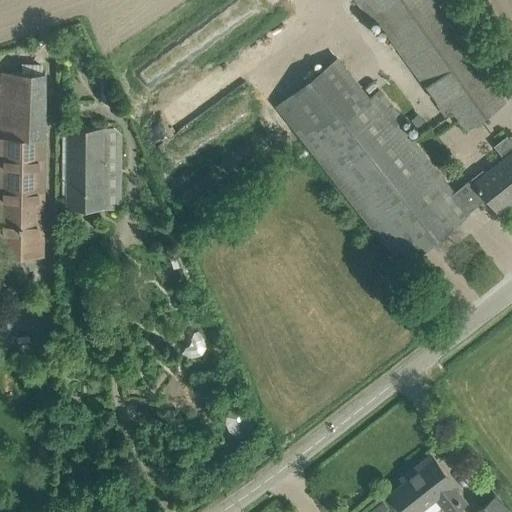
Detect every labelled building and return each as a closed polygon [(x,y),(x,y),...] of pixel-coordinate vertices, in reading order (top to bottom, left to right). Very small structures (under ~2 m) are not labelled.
[(293,0),(304,17),(320,7),(315,0),(293,0)] [(353,0),(370,23),(376,19),(436,99),(441,94),(467,130),(505,100),(431,0),(353,0)] [(469,213),(459,201),(455,204),(431,174),(437,169),(400,122),(404,119),(380,89),(370,97),(337,56),(276,105),(301,137),(364,217),(392,253),(402,266),(469,213)] [(51,72),(4,70),(1,136),(0,151),(0,252),(42,255),(44,235),(51,75),(51,72)] [(71,207),(102,208),(102,207),(120,207),(121,129),(72,128),(71,207)] [(478,186),(461,199),(470,211),(487,197),(498,211),(511,199),(511,152),(487,172),(475,182),(478,186)] [(389,494),(403,511),(416,511),(435,497),(447,511),(456,511),(466,504),(451,485),(453,483),(431,456),(410,472),(413,476),(389,494)] [(473,511),(511,511),(497,493),(473,511)] [(382,502),(369,511),(370,511),(383,511),(388,509),(382,502)]
